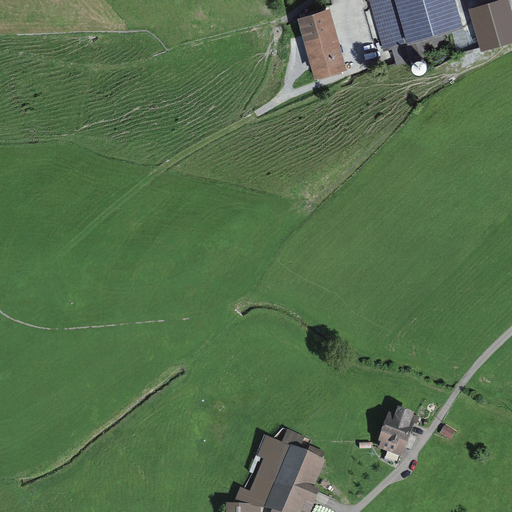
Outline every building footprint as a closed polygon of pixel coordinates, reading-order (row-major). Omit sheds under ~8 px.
[(454,0),(373,0),(387,46),(395,44),(400,59),(417,54),(412,38),(462,23),(454,0)] [(482,46),(511,38),(511,0),(481,0),(472,2),(482,46)] [(326,8),(298,17),(316,75),(345,66),(326,8)] [(410,411),(398,406),(390,429),(380,426),(373,448),(400,457),(408,437),(403,432),(410,411)] [(283,424),(278,436),(295,444),(300,431),(283,424)] [(455,431),(444,426),(440,434),(451,440),(455,431)] [(327,460),(266,432),(243,495),(276,511),(297,511),(303,499),(315,502),(327,460)] [(262,511),(263,506),(224,501),(223,511),(262,511)]
